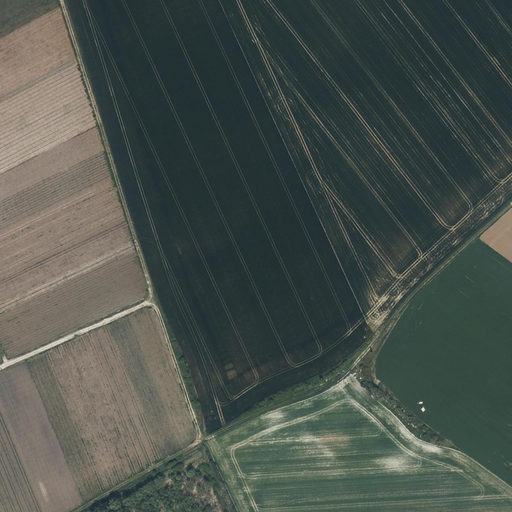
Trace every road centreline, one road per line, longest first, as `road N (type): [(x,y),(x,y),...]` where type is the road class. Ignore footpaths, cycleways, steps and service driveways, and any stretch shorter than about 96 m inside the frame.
road 1 (track): [(76,511),(202,440),(331,384),(511,204)]
road 2 (track): [(61,0),(202,440)]
road 3 (track): [(155,300),(0,368)]
